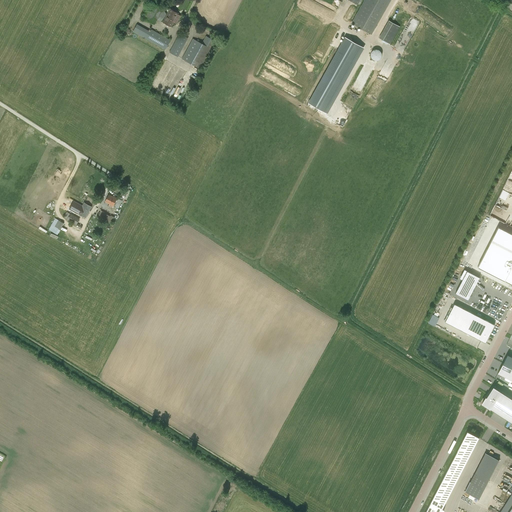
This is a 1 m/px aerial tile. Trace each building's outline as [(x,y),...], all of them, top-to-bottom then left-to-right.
[(365,0),(352,23),(371,34),(389,0),(365,0)] [(167,11),(162,8),(152,3),(144,19),(154,24),(157,19),(162,21),(167,11)] [(170,9),(163,22),(171,26),(174,22),(177,23),(181,16),(178,14),(178,13),(170,9)] [(379,38),(390,44),(400,27),(389,20),(379,38)] [(165,50),(170,40),(152,29),(150,31),(137,24),(133,32),(165,50)] [(188,38),(179,34),(169,52),(178,56),(188,38)] [(346,35),(309,100),(327,110),(334,98),(334,97),(363,45),(346,35)] [(201,69),(216,41),(206,36),(202,43),(193,38),(182,59),(201,69)] [(382,55),(382,53),(381,52),(379,51),(378,50),(377,50),(375,50),(374,51),(374,52),(373,53),(372,54),(372,55),(372,57),(373,58),(373,59),(375,60),(377,60),(379,60),(380,59),(381,58),(382,57),(382,55)] [(112,207),(113,206),(117,198),(109,195),(105,202),(109,204),(109,205),(112,207)] [(118,198),(114,206),(118,208),(122,200),(118,198)] [(86,218),(92,207),(84,202),(78,213),(86,218)] [(80,219),(67,211),(64,217),(67,219),(74,223),(73,224),(81,229),(83,226),(78,223),(80,219)] [(102,220),(107,222),(111,216),(105,213),(102,220)] [(58,234),(63,222),(55,218),(49,230),(58,234)] [(511,234),(498,227),(491,241),(511,251),(511,234)] [(511,251),(491,241),(477,267),(511,284),(511,251)] [(467,270),(455,293),(468,300),(480,277),(467,270)] [(454,303),(445,322),(484,342),(485,342),(487,339),(495,324),(454,303)] [(511,360),(507,358),(498,376),(511,383),(511,360)] [(486,397),(482,403),(490,408),(511,422),(511,398),(493,386),(486,397)] [(442,511),(444,510),(442,508),(479,437),(467,431),(425,511),(442,511)] [(465,492),(478,498),(497,459),(484,452),(465,492)]
